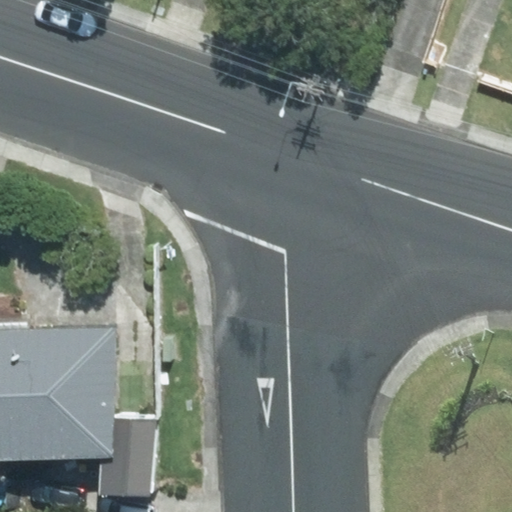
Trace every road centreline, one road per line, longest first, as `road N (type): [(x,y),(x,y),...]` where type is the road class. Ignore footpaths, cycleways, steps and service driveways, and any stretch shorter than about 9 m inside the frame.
road 1 (residential): [(294,511),(288,145)]
road 2 (secondary): [(0,53),(288,145)]
road 3 (secondary): [(288,145),(511,216)]
